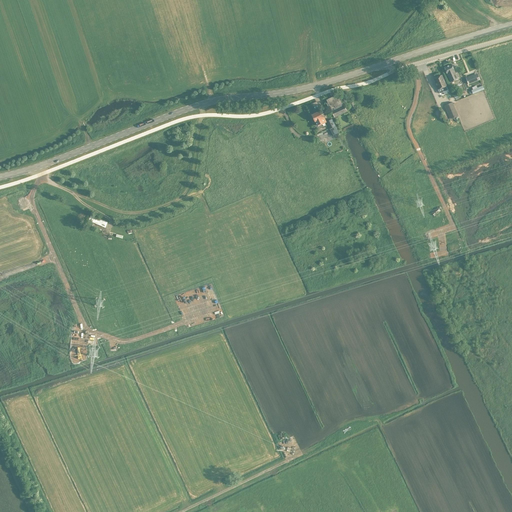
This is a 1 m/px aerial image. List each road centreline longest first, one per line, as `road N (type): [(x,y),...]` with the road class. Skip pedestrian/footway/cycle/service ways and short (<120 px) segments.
road 1 (secondary): [(0,175),(192,104),(377,64)]
road 2 (track): [(39,172),(125,210),(167,203),(191,179),(201,113)]
road 3 (secondary): [(377,64),(511,21)]
road 4 (unclassified): [(377,64),(399,66),(511,34)]
